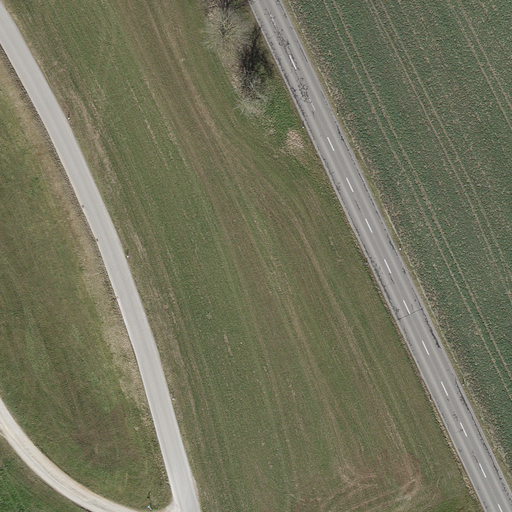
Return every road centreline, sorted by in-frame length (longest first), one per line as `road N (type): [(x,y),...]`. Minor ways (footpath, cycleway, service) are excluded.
road 1 (tertiary): [(503,511),(265,0)]
road 2 (unclassified): [(0,24),(115,261),(183,511)]
road 3 (track): [(109,511),(41,470),(0,418)]
